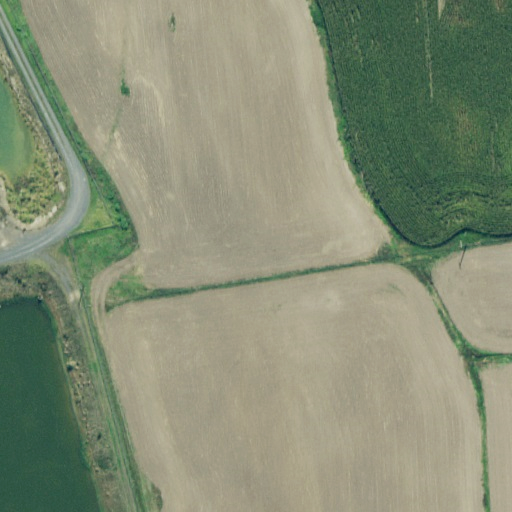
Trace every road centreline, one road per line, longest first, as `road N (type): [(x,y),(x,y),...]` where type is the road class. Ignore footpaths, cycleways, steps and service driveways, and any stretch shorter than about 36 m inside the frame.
road 1 (track): [(128,511),(77,301),(37,243)]
road 2 (track): [(0,8),(74,162),(77,190),(65,219),(37,243)]
